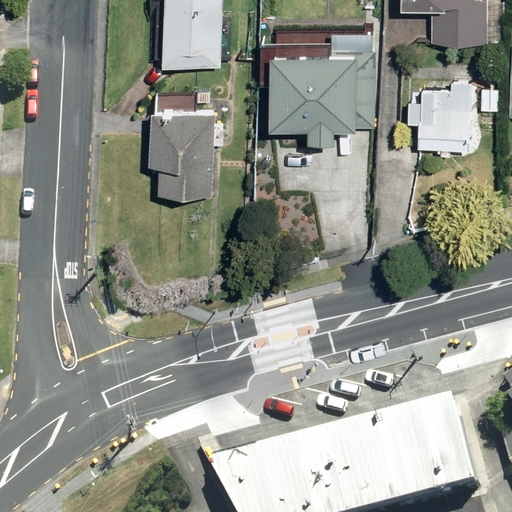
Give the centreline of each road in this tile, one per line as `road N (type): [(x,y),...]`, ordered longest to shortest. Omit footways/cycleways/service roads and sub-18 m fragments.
road 1 (tertiary): [(86,408),(69,361),(53,264),(65,0)]
road 2 (residential): [(511,306),(472,373),(511,493)]
road 3 (secondary): [(511,281),(348,320)]
road 4 (residential): [(220,511),(148,382)]
road 5 (secondary): [(222,353),(248,327),(313,309),(348,320)]
road 6 (secondary): [(348,320),(317,346),(287,354),(263,360),(222,353)]
